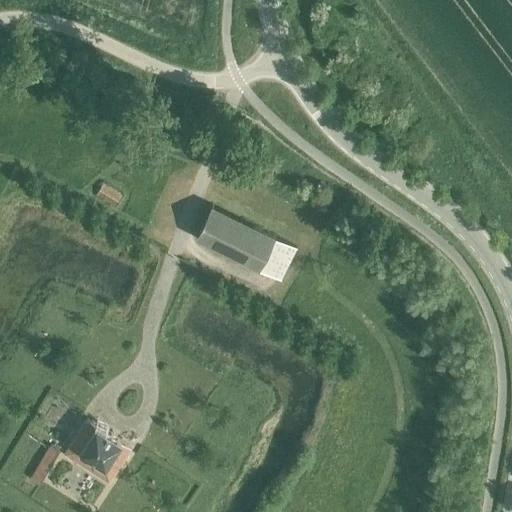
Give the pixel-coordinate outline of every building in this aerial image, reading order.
[(104,184),(96,195),(116,207),(123,195),(104,184)] [(212,204),(196,235),(281,278),(297,246),(212,204)] [(39,352),(78,377),(88,362),(79,356),(86,345),(56,326),(39,352)] [(209,406),(228,408),(230,392),(210,391),(209,406)] [(110,484),(132,449),(85,420),(63,455),(110,484)] [(51,445),(32,477),(40,482),(59,450),(51,445)]
